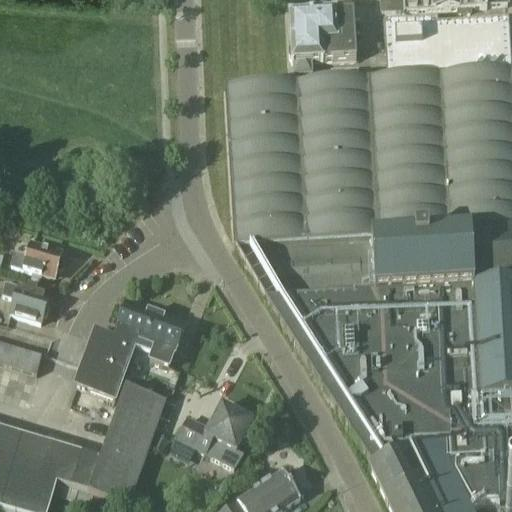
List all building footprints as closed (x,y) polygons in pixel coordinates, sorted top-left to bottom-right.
[(486,11),(506,10),(505,0),(379,0),(381,19),(486,13),(486,11)] [(322,69),(322,68),(355,66),(352,19),(334,20),(334,19),(287,22),(290,71),(293,70),(293,81),(311,80),(310,69),(322,69)] [(388,86),(224,95),(233,247),(233,254),(235,254),(373,472),(369,474),(386,511),(473,511),(484,507),(511,504),(511,77),(510,77),(507,27),(436,30),(436,26),(384,29),(388,86)] [(52,284),(54,276),(63,276),(65,267),(58,262),(60,257),(29,248),(25,262),(14,259),(10,272),(32,278),(31,282),(39,285),(40,280),(52,284)] [(39,328),(41,320),(46,322),(50,309),(45,308),(47,300),(40,298),(41,294),(26,290),(25,294),(5,288),(1,300),(13,303),(9,318),(39,328)] [(126,308),(113,345),(115,346),(114,349),(133,355),(134,353),(152,359),(149,366),(169,373),(184,329),(183,329),(181,325),(175,323),(171,324),(156,319),(141,313),(139,310),(132,307),(128,309),(126,308)] [(115,346),(113,345),(95,339),(75,392),(114,406),(133,355),(114,349),(115,346)] [(233,344),(219,377),(234,383),(248,350),(233,344)] [(17,440),(0,496),(0,511),(48,511),(53,499),(56,488),(77,495),(128,511),(165,406),(126,393),(101,465),(17,440)] [(187,425),(176,444),(233,476),(243,460),(236,456),(245,440),(251,444),(257,432),(251,429),(252,426),(221,409),(207,436),(187,425)] [(287,511),(300,504),(299,502),(303,500),(287,475),(283,478),(282,476),(237,505),(238,507),(230,511),(287,511)] [(56,488),(53,499),(74,505),(77,495),(56,488)]
